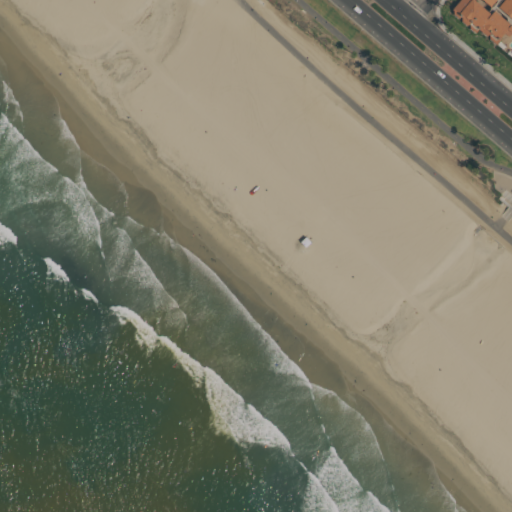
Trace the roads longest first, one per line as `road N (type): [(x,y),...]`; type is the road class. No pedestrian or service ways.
road 1 (trunk): [(351,0),(511,138)]
road 2 (trunk): [(511,96),(399,0)]
